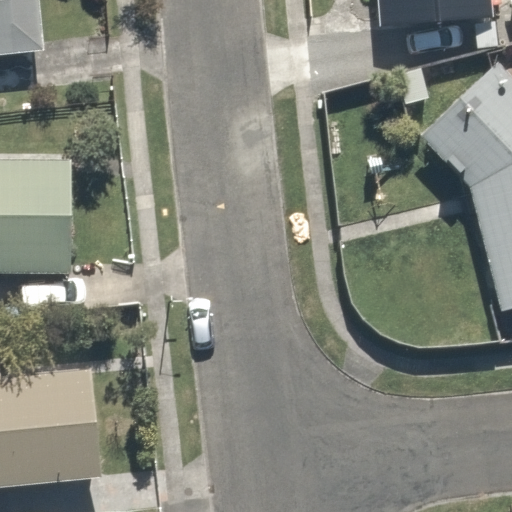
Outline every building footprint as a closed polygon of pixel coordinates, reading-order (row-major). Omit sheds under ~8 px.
[(0,0),(0,63),(42,58),(34,0),(0,0)] [(494,26),(491,0),(378,0),(381,34),(494,26)] [(511,312),(511,70),(499,58),(417,138),(466,188),(499,316),(511,312)] [(74,165),(0,163),(0,278),(73,279),(74,165)] [(0,490),(102,480),(91,374),(0,383),(0,380),(0,490)]
